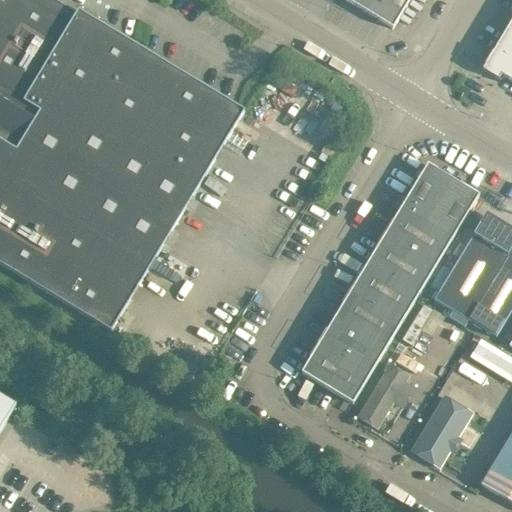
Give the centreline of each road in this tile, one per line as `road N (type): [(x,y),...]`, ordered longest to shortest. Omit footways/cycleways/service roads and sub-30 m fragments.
road 1 (unclassified): [(439,511),(275,412),(262,372),(415,99)]
road 2 (unclassified): [(254,0),(415,99)]
